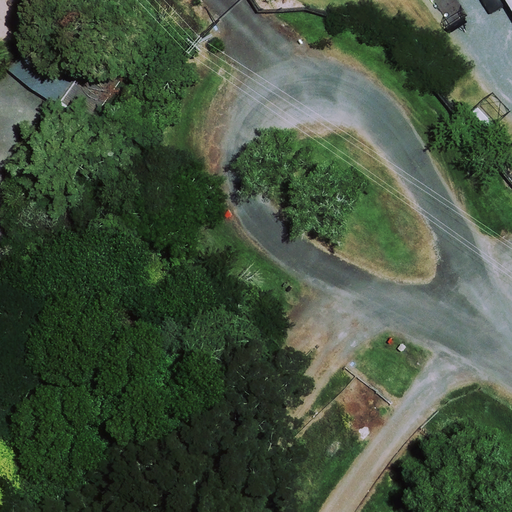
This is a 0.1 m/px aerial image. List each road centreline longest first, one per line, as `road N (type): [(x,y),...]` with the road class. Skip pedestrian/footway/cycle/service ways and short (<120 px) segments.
road 1 (residential): [(495,372),(313,299),(205,173),(221,106),(276,40),(379,63),(483,202)]
road 2 (residential): [(483,202),(495,372)]
